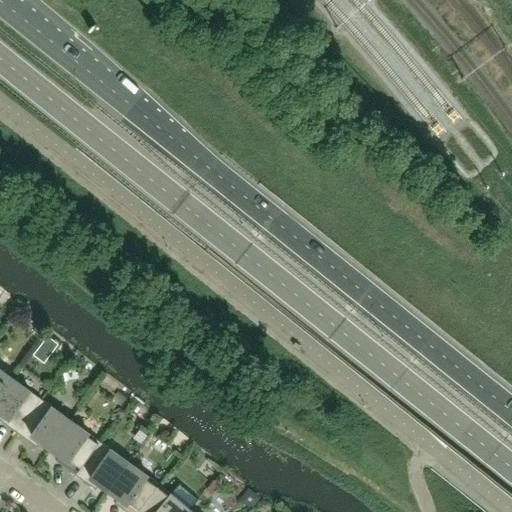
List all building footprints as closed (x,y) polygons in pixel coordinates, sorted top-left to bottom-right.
[(49,336),(42,344),(52,352),(59,344),(49,336)] [(0,395),(12,378),(0,369),(0,395)] [(0,420),(17,433),(41,399),(12,378),(0,395),(0,411),(1,413),(0,414),(0,420)] [(51,448),(71,421),(41,399),(17,433),(38,448),(42,442),(51,448)] [(76,475),(101,442),(71,421),(51,448),(60,455),(56,461),(76,475)] [(110,491),(130,463),(101,442),(76,475),(96,490),(100,484),(110,491)] [(126,511),(139,511),(160,485),(130,463),(110,491),(119,497),(115,503),(126,511)] [(186,511),(189,509),(160,485),(139,511),(186,511)]
